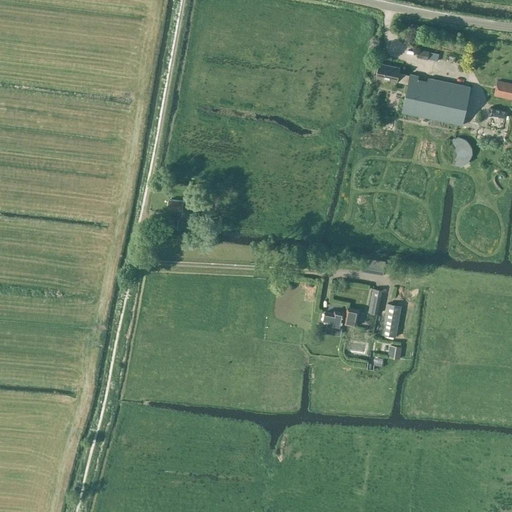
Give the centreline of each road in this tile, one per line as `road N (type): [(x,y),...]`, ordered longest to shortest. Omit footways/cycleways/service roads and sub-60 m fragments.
road 1 (track): [(135,254),(182,0)]
road 2 (track): [(324,272),(135,254)]
road 3 (unclassified): [(511,27),(353,0)]
